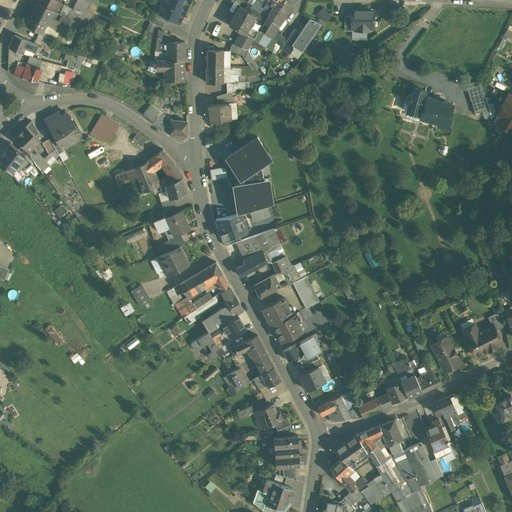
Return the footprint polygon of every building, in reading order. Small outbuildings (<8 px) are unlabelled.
[(58,2),(54,0),(38,0),(37,2),(43,5),(53,10),(58,2)] [(91,4),(83,0),(77,0),(75,5),(87,11),(91,4)] [(162,0),(161,3),(183,14),(189,0),(162,0)] [(265,3),(262,0),(255,0),(250,8),(260,13),(266,17),(273,6),(267,1),(265,3)] [(281,0),(277,0),(273,6),(266,17),(262,24),(259,30),(264,32),(271,37),(272,37),(275,31),(278,25),(284,17),(285,17),(294,5),(293,4),(286,0),(284,0),(283,2),(281,0)] [(43,5),(37,2),(25,25),(42,33),(53,10),(43,5)] [(72,11),(70,11),(69,14),(60,10),(63,5),(58,2),(53,10),(61,14),(76,20),(80,22),(81,22),(84,17),(72,11)] [(183,14),(161,3),(157,11),(157,12),(170,18),(179,22),(183,14)] [(72,10),(63,5),(60,10),(69,14),(70,11),(72,11),(72,10)] [(87,11),(75,5),(72,10),(72,11),(84,17),(87,11)] [(247,10),(239,6),(229,24),(242,31),(244,33),(253,18),(255,14),(258,16),(260,13),(250,8),(249,7),(247,10)] [(324,22),(330,17),(323,9),(318,14),(324,22)] [(366,10),(359,10),(358,10),(358,11),(352,11),(351,16),(351,29),(352,29),(358,29),(358,31),(367,31),(367,29),(373,29),(374,11),(367,11),(367,10),(366,10)] [(170,18),(157,12),(157,11),(154,17),(165,22),(167,23),(170,18)] [(266,17),(260,13),(258,16),(255,14),(253,18),(262,24),(266,17)] [(76,20),(61,14),(59,20),(73,27),(76,20)] [(154,17),(151,15),(149,21),(162,27),(165,22),(154,17)] [(253,18),(244,33),(242,31),(234,44),(247,49),(254,38),(258,32),(259,30),(262,24),(253,18)] [(294,30),(281,49),(289,54),(294,47),(302,53),(321,25),(309,19),(300,33),(294,30)] [(170,35),(159,30),(157,49),(168,50),(168,42),(169,42),(170,35)] [(264,32),(259,30),(258,32),(254,38),(258,41),(264,32)] [(275,31),(272,37),(271,37),(268,41),(274,45),(274,42),(280,35),(275,31)] [(51,39),(38,33),(35,40),(48,45),(51,39)] [(37,45),(14,35),(8,47),(22,54),(26,47),(27,49),(35,52),(37,45)] [(285,39),(280,35),(274,42),(279,46),(285,39)] [(185,60),(185,42),(169,42),(168,42),(168,50),(168,58),(168,59),(168,60),(183,60),(185,60)] [(247,50),(232,44),(229,50),(244,56),(247,50)] [(22,54),(8,47),(8,58),(8,72),(14,74),(18,61),(22,54)] [(223,50),(207,50),(207,68),(223,68),(223,50)] [(67,66),(81,68),(82,64),(91,66),(93,57),(70,52),(67,66)] [(32,57),(30,56),(26,64),(38,68),(41,59),(39,59),(32,57)] [(183,60),(168,60),(168,59),(157,59),(157,69),(165,69),(165,81),(183,81),(183,60)] [(18,61),(14,74),(22,77),(37,81),(41,69),(38,68),(26,64),(18,61)] [(223,68),(207,68),(206,82),(226,83),(228,83),(228,82),(228,74),(223,74),(223,68)] [(238,68),(223,68),(223,74),(228,74),(228,82),(238,82),(238,68)] [(238,82),(228,82),(228,83),(226,83),(227,93),(231,92),(246,88),(245,82),(238,82)] [(481,85),(467,89),(471,102),(485,98),(481,85)] [(442,103),(433,100),(433,99),(427,97),(427,98),(424,97),(425,92),(413,88),(411,95),(410,94),(407,96),(405,100),(407,103),(411,104),(408,113),(421,116),(420,118),(438,124),(437,126),(447,129),(452,112),(450,112),(453,105),(443,102),(442,103)] [(227,93),(216,96),(217,104),(229,103),(229,104),(233,103),(231,92),(227,93)] [(511,126),(511,97),(509,95),(498,115),(505,119),(501,126),(510,131),(511,126)] [(485,98),(471,102),(475,115),(489,111),(485,98)] [(217,104),(209,105),(211,122),(231,120),(229,104),(229,103),(217,104)] [(160,112),(150,105),(143,114),(153,122),(160,112)] [(60,118),(55,121),(52,115),(46,119),(57,140),(61,146),(62,146),(66,143),(67,139),(75,134),(76,129),(66,112),(59,116),(60,118)] [(167,117),(160,112),(153,122),(168,133),(170,119),(167,118),(167,117)] [(110,119),(102,115),(95,126),(103,131),(104,129),(110,119)] [(119,125),(110,119),(104,129),(113,134),(119,125)] [(177,121),(170,119),(168,133),(186,136),(187,122),(177,121)] [(39,133),(32,120),(26,126),(36,136),(39,133)] [(36,136),(26,126),(14,138),(22,145),(29,151),(33,148),(40,140),(36,136)] [(103,131),(95,126),(91,133),(107,143),(113,134),(104,129),(103,131)] [(146,140),(136,134),(133,140),(142,146),(146,140)] [(258,147),(262,145),(257,137),(227,157),(232,164),(235,162),(239,170),(235,172),(240,179),(243,178),(261,166),(267,162),(258,147)] [(50,140),(43,145),(49,153),(50,154),(50,153),(55,149),(52,143),(50,140)] [(61,146),(57,140),(52,143),(55,149),(58,154),(64,151),(62,146),(61,146)] [(10,143),(0,155),(0,163),(11,172),(18,181),(25,174),(23,172),(34,160),(29,151),(22,145),(18,149),(10,143)] [(43,159),(33,148),(29,151),(34,160),(37,165),(43,159)] [(58,154),(55,149),(50,153),(52,155),(55,159),(59,155),(58,154)] [(162,149),(147,161),(154,170),(154,169),(163,163),(168,169),(172,175),(179,170),(175,163),(162,149)] [(49,153),(43,159),(46,162),(52,155),(50,153),(50,154),(49,153)] [(43,159),(37,165),(42,171),(49,165),(46,162),(43,159)] [(147,161),(133,167),(138,177),(154,170),(147,161)] [(243,178),(243,183),(264,180),(261,166),(243,178)] [(127,170),(115,175),(125,200),(144,192),(159,185),(160,185),(159,181),(154,169),(154,170),(138,177),(133,167),(127,170)] [(227,177),(225,167),(209,170),(211,180),(227,177)] [(179,170),(172,175),(176,180),(182,177),(184,177),(179,170)] [(172,175),(159,181),(160,185),(159,185),(160,187),(166,185),(176,180),(172,175)] [(176,180),(166,185),(168,190),(171,197),(171,198),(173,197),(186,192),(182,177),(176,180)] [(236,204),(237,214),(268,205),(265,188),(270,187),(269,179),(264,180),(243,183),(235,185),(236,192),(239,191),(241,203),(236,204)] [(173,197),(171,198),(171,197),(162,200),(168,214),(178,210),(173,197)] [(249,212),(253,223),(270,217),(266,206),(249,212)] [(179,211),(166,216),(171,226),(175,234),(175,235),(180,233),(190,229),(187,220),(184,222),(179,211)] [(225,217),(214,219),(223,240),(247,232),(240,213),(237,214),(225,217)] [(166,216),(155,221),(159,231),(171,226),(166,216)] [(273,229),(261,233),(268,249),(280,244),(273,229)] [(180,233),(175,235),(175,234),(168,237),(173,249),(179,245),(184,243),(180,233)] [(261,233),(236,242),(245,259),(262,251),(268,249),(261,233)] [(236,242),(225,246),(236,268),(244,264),(242,261),(245,259),(236,242)] [(173,249),(158,256),(167,275),(188,264),(179,245),(173,249)] [(245,259),(242,261),(244,264),(254,259),(254,260),(264,255),(262,251),(245,259)] [(244,264),(236,268),(240,276),(245,273),(247,276),(254,273),(252,269),(267,262),(264,255),(254,260),(254,259),(244,264)] [(286,256),(272,262),(277,272),(281,271),(290,266),(286,256)] [(216,262),(197,273),(205,287),(214,281),(217,287),(219,285),(222,291),(229,286),(216,262)] [(10,270),(0,265),(0,278),(5,281),(10,270)] [(290,266),(281,271),(282,274),(286,280),(294,276),(293,273),(297,270),(293,265),(290,266)] [(197,273),(184,281),(192,294),(199,290),(203,288),(205,287),(197,273)] [(273,275),(254,286),(261,298),(280,288),(273,275)] [(294,276),(286,280),(288,284),(289,284),(289,285),(295,281),(294,276)] [(306,276),(293,283),(306,308),(319,301),(306,276)] [(192,294),(184,281),(180,283),(184,290),(185,292),(187,296),(190,295),(192,294)] [(180,283),(175,286),(177,289),(179,287),(182,292),(184,290),(180,283)] [(141,284),(131,290),(140,306),(150,300),(141,284)] [(229,286),(222,291),(221,292),(225,298),(227,302),(229,304),(226,306),(202,321),(208,331),(221,323),(237,314),(243,310),(229,286)] [(177,295),(173,287),(167,291),(175,304),(179,301),(183,299),(180,293),(177,295)] [(209,293),(199,300),(202,304),(212,297),(209,293)] [(196,308),(195,309),(199,314),(219,302),(215,296),(212,297),(202,304),(196,308)] [(183,299),(179,301),(184,309),(192,304),(190,302),(186,297),(183,299)] [(284,297),(263,308),(272,325),(293,314),(284,297)] [(199,300),(194,304),(194,305),(196,308),(202,304),(199,300)] [(184,309),(179,301),(175,304),(182,314),(185,311),(184,309)] [(131,302),(121,307),(125,315),(135,310),(131,302)] [(192,304),(184,309),(185,311),(188,314),(195,309),(196,308),(194,305),(193,305),(192,304)] [(188,314),(184,316),(188,324),(200,317),(199,314),(195,309),(188,314)] [(499,311),(487,316),(491,324),(492,323),(496,330),(504,326),(499,311)] [(293,314),(272,325),(273,325),(282,341),(303,330),(295,313),(293,314)] [(237,314),(221,323),(224,328),(229,336),(244,327),(237,314)] [(478,330),(474,322),(462,328),(475,356),(502,343),(496,330),(492,323),(491,324),(478,330)] [(208,331),(205,333),(209,339),(216,335),(216,334),(222,330),(222,329),(224,328),(221,323),(208,331)] [(64,340),(53,327),(47,332),(58,345),(64,340)] [(205,333),(198,338),(203,346),(208,354),(214,350),(210,342),(209,339),(205,333)] [(440,333),(437,334),(436,338),(437,341),(445,337),(443,334),(440,333)] [(247,350),(261,343),(257,335),(240,343),(244,351),(247,350)] [(437,341),(431,344),(444,371),(460,363),(447,336),(445,337),(437,341)] [(309,337),(300,342),(308,356),(308,357),(316,353),(317,353),(309,337)] [(198,338),(191,342),(197,350),(203,346),(198,338)] [(218,338),(210,342),(214,350),(221,346),(222,345),(218,338)] [(222,345),(221,346),(224,351),(232,347),(234,346),(235,345),(232,340),(222,345)] [(235,345),(234,346),(235,349),(238,354),(244,351),(240,343),(235,345)] [(261,343),(247,350),(253,362),(257,360),(264,372),(274,367),(261,343)] [(295,344),(282,351),(288,361),(297,356),(299,359),(303,357),(305,358),(306,357),(308,356),(301,344),(297,347),(295,344)] [(221,346),(214,350),(217,354),(217,355),(224,351),(221,346)] [(214,350),(208,354),(211,359),(217,354),(214,350)] [(306,357),(305,358),(303,357),(299,359),(303,367),(317,360),(319,359),(316,353),(308,357),(308,356),(306,357)] [(438,374),(428,354),(421,357),(431,375),(432,374),(436,386),(441,384),(438,374)] [(404,359),(393,364),(399,376),(399,377),(405,374),(404,372),(403,372),(400,366),(406,363),(404,359)] [(303,367),(301,367),(304,374),(318,367),(321,366),(317,360),(303,367)] [(406,363),(400,366),(403,372),(404,372),(411,369),(408,362),(406,363)] [(392,363),(387,365),(393,378),(393,379),(399,376),(393,364),(392,363)] [(264,372),(261,374),(267,385),(268,386),(281,379),(274,367),(264,372)] [(304,374),(300,376),(307,391),(325,382),(320,372),(318,367),(304,374)] [(248,382),(239,369),(230,373),(240,388),(248,382)] [(326,369),(320,372),(325,382),(330,379),(326,369)] [(240,388),(230,373),(226,375),(236,390),(240,388)] [(261,374),(254,377),(254,378),(260,389),(266,385),(267,386),(267,385),(261,374)] [(431,375),(416,381),(422,392),(436,386),(432,374),(431,375)] [(414,375),(401,381),(407,396),(408,398),(422,392),(416,381),(414,375)] [(386,381),(389,387),(401,381),(400,379),(399,377),(399,376),(393,379),(393,378),(386,381)] [(389,387),(385,388),(392,403),(407,396),(401,381),(389,387)] [(284,385),(274,390),(277,395),(287,390),(284,385)] [(351,392),(339,397),(344,406),(346,410),(352,407),(352,409),(357,406),(351,392)] [(387,393),(357,406),(362,417),(363,418),(392,405),(387,393)] [(509,394),(501,398),(501,397),(493,401),(499,416),(500,416),(511,410),(511,397),(511,398),(509,394)] [(449,396),(432,404),(436,413),(442,411),(444,416),(448,415),(450,414),(456,411),(449,396)] [(339,397),(317,408),(321,416),(328,413),(335,409),(344,406),(339,397)] [(255,411),(254,411),(255,412),(257,418),(261,417),(264,427),(274,423),(280,420),(279,419),(282,418),(279,412),(276,413),(273,404),(255,411)] [(344,406),(335,409),(328,413),(332,422),(350,419),(346,410),(344,406)] [(357,406),(352,409),(352,407),(346,410),(350,419),(362,417),(357,406)] [(247,407),(237,412),(239,418),(250,414),(247,407)] [(511,410),(500,416),(502,420),(511,415),(511,410)] [(458,415),(456,411),(450,414),(456,425),(460,423),(462,427),(468,424),(464,414),(458,416),(457,415),(458,415)] [(448,415),(444,416),(451,431),(454,429),(448,415)] [(287,416),(282,418),(279,419),(280,420),(274,423),(278,430),(291,425),(287,416)] [(395,420),(394,421),(396,425),(397,425),(402,439),(409,436),(409,435),(408,435),(401,418),(395,420)] [(394,419),(379,425),(383,434),(388,445),(392,454),(402,450),(398,441),(402,440),(402,439),(397,425),(396,425),(394,421),(395,420),(394,419)] [(439,419),(432,422),(434,426),(425,429),(426,431),(431,442),(434,450),(449,444),(448,442),(449,442),(448,440),(447,440),(439,419)] [(468,424),(462,427),(465,434),(471,431),(468,424)] [(291,425),(278,430),(278,437),(291,436),(291,425)] [(379,425),(372,428),(377,440),(373,442),(385,459),(379,463),(383,470),(379,472),(381,474),(390,490),(402,511),(432,511),(422,489),(420,485),(415,474),(405,479),(396,464),(396,463),(387,445),(382,434),(383,434),(379,425)] [(372,428),(356,435),(364,446),(371,458),(376,465),(379,463),(385,459),(373,442),(377,440),(372,428)] [(426,431),(418,434),(416,431),(409,435),(409,436),(413,445),(402,450),(392,454),(388,445),(383,434),(382,434),(387,445),(396,463),(396,464),(408,458),(415,474),(420,485),(426,482),(443,475),(433,450),(430,442),(431,442),(426,431)] [(356,435),(335,450),(342,458),(352,469),(353,470),(371,458),(364,446),(356,435)] [(278,437),(274,437),(274,447),(301,445),(301,440),(298,440),(297,436),(291,436),(278,437)] [(301,445),(274,447),(275,457),(299,455),(298,451),(301,450),(301,445)] [(507,451),(499,454),(503,462),(510,459),(507,451)] [(299,455),(275,457),(276,467),(282,467),(295,466),(299,466),(299,461),(302,461),(302,455),(299,455)] [(342,458),(331,468),(330,468),(331,469),(336,474),(333,477),(338,482),(341,480),(351,491),(356,486),(353,483),(355,482),(347,473),(352,469),(342,458)] [(408,458),(396,464),(396,463),(396,464),(405,479),(415,474),(408,458)] [(511,458),(500,464),(505,476),(511,472),(511,458)] [(296,471),(283,472),(283,476),(296,480),(296,471)] [(375,481),(360,491),(363,494),(370,503),(390,490),(381,474),(373,479),(375,481)] [(293,488),(275,482),(266,479),(262,490),(262,491),(267,493),(264,502),(272,505),(285,509),(293,488)] [(344,497),(345,499),(352,506),(357,501),(355,500),(363,494),(360,491),(356,486),(351,491),(344,497)] [(267,493),(262,491),(262,490),(257,488),(252,501),(265,511),(269,511),(271,507),(272,507),(272,505),(264,502),(267,493)] [(351,511),(355,508),(345,499),(340,503),(337,503),(337,504),(344,505),(343,509),(346,510),(347,511),(351,511)] [(337,503),(326,501),(325,510),(324,511),(342,511),(343,509),(344,505),(337,504),(337,503)] [(485,511),(482,502),(473,506),(472,504),(463,508),(464,511),(485,511)]
